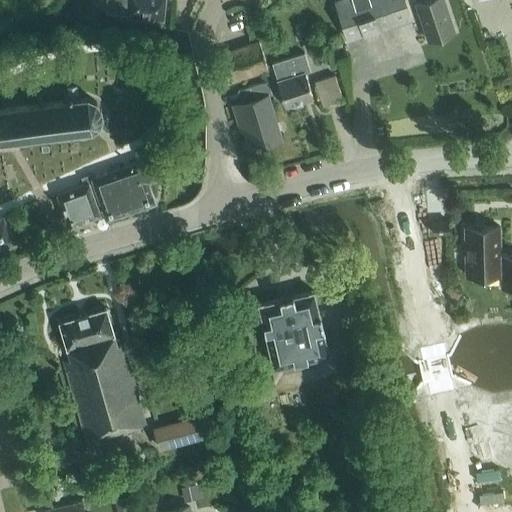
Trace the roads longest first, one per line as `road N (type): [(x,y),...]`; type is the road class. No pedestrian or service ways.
road 1 (residential): [(394,165),(472,511)]
road 2 (tertiary): [(0,282),(232,204)]
road 3 (residential): [(232,204),(209,78),(209,41),(223,0)]
road 4 (tertiary): [(232,204),(394,165)]
